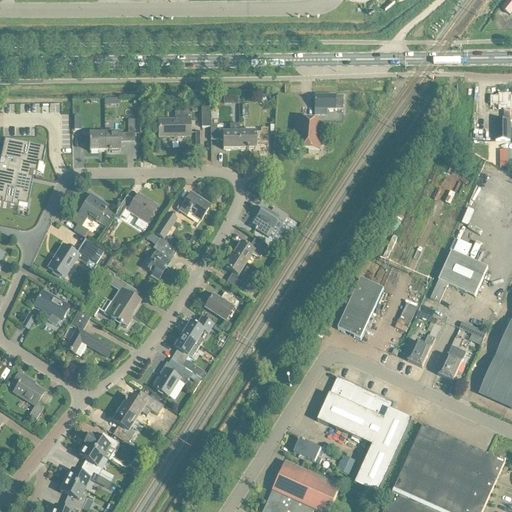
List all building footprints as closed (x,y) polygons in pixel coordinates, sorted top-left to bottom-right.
[(511,12),(511,0),(509,0),(502,9),(510,15),(511,12)] [(495,141),(511,141),(510,121),(511,121),(511,95),(498,95),(498,111),(504,111),(504,121),(495,121),(495,141)] [(314,106),(314,115),(326,116),(326,110),(330,110),(333,110),(343,110),(343,97),(314,96),(314,106)] [(201,128),(210,128),(209,108),(201,108),(201,128)] [(190,137),(189,112),(175,112),(175,120),(159,121),(159,138),(169,138),(169,136),(175,136),(175,138),(175,137),(189,137),(190,137)] [(319,151),(321,129),(321,121),(296,119),(294,149),(319,151)] [(217,125),(210,125),(210,141),(223,140),(223,150),(224,150),(223,150),(239,150),(239,133),(239,125),(229,125),(229,133),(223,134),(223,133),(223,134),(217,134),(217,125)] [(267,146),(267,129),(261,129),(261,133),(255,133),(254,133),(239,133),(239,150),(246,150),(248,150),(254,149),(254,150),(255,150),(255,145),(267,145),(267,146)] [(90,134),(89,134),(89,141),(89,143),(90,152),(105,152),(104,134),(90,134)] [(111,152),(112,151),(112,153),(119,153),(119,151),(119,152),(120,152),(119,134),(104,134),(105,152),(109,152),(111,152)] [(4,143),(0,162),(0,203),(1,204),(0,207),(17,211),(18,207),(27,209),(32,182),(28,181),(29,176),(36,177),(38,167),(42,168),(45,151),(4,143)] [(181,204),(177,210),(180,211),(179,212),(186,216),(188,213),(192,216),(201,222),(210,207),(190,194),(183,206),(181,204)] [(158,208),(138,195),(134,202),(127,197),(128,196),(127,195),(116,213),(114,216),(119,220),(121,217),(126,221),(131,214),(139,219),(135,226),(143,231),(147,224),(158,208)] [(75,217),(72,222),(77,226),(73,232),(82,237),(84,238),(88,232),(82,228),(90,215),(99,220),(98,222),(106,228),(112,219),(114,216),(105,211),(107,209),(100,205),(102,203),(91,196),(77,218),(75,217)] [(288,217),(283,214),(274,208),(271,214),(263,209),(252,227),(255,229),(254,230),(255,231),(256,230),(268,237),(279,220),(284,223),(288,217)] [(164,240),(177,221),(168,215),(155,234),(164,240)] [(53,260),(48,268),(62,277),(72,262),(74,264),(77,260),(85,265),(84,268),(91,273),(101,257),(104,252),(100,249),(86,240),(82,245),(76,255),(62,246),(57,253),(59,255),(55,261),(53,260)] [(173,258),(177,251),(159,240),(153,250),(156,252),(150,262),(147,260),(142,267),(152,274),(150,277),(158,282),(165,271),(168,273),(172,266),(165,261),(169,255),(173,258)] [(264,253),(267,248),(255,240),(249,249),(241,244),(233,256),(246,265),(252,255),(259,260),(264,253)] [(474,298),(487,269),(451,252),(430,300),(439,304),(448,286),(474,298)] [(239,291),(243,286),(240,284),(243,279),(239,276),(246,265),(233,256),(225,269),(232,274),(226,283),(239,291)] [(121,291),(106,315),(110,318),(120,324),(119,325),(121,326),(121,325),(126,328),(131,320),(130,320),(140,304),(131,298),(136,292),(114,277),(110,284),(121,291)] [(361,341),(365,332),(384,291),(361,281),(338,331),(361,341)] [(42,292),(34,306),(43,311),(44,309),(49,312),(48,314),(49,313),(52,315),(47,322),(56,327),(60,321),(61,321),(66,313),(69,307),(51,297),(42,292)] [(225,304),(213,296),(204,308),(225,322),(234,309),(235,310),(239,304),(229,297),(225,304)] [(248,306),(252,300),(248,297),(244,302),(248,306)] [(412,321),(419,307),(408,302),(402,316),(412,321)] [(71,341),(66,350),(80,358),(80,357),(86,346),(107,358),(112,350),(103,345),(83,333),(91,319),(79,312),(71,327),(77,330),(71,341)] [(28,330),(34,319),(29,316),(22,327),(28,330)] [(190,324),(182,336),(200,347),(203,342),(199,340),(204,333),(208,335),(211,331),(214,326),(210,323),(202,318),(196,327),(194,325),(194,326),(190,324)] [(398,324),(396,328),(406,333),(408,329),(411,324),(400,319),(398,324)] [(511,322),(479,395),(511,409),(511,322)] [(484,340),(486,334),(463,323),(460,329),(484,340)] [(435,340),(441,328),(435,325),(429,337),(427,336),(423,346),(416,342),(412,353),(408,362),(422,369),(426,360),(435,340)] [(218,336),(221,331),(214,327),(211,332),(218,336)] [(177,350),(171,360),(173,362),(183,368),(187,362),(190,358),(192,359),(195,354),(200,347),(182,336),(174,348),(177,350)] [(454,383),(463,363),(467,354),(458,350),(462,342),(456,339),(452,348),(448,357),(439,376),(454,383)] [(156,381),(153,386),(154,387),(153,388),(162,394),(169,398),(179,382),(185,386),(190,378),(183,374),(186,370),(183,368),(173,362),(170,366),(167,371),(165,370),(158,382),(156,381)] [(30,384),(31,382),(19,374),(12,384),(12,385),(14,383),(17,385),(16,386),(18,387),(13,393),(35,407),(29,417),(36,421),(44,408),(37,404),(45,392),(30,384)] [(356,485),(378,496),(412,421),(389,411),(393,404),(338,379),(318,422),(373,447),(356,485)] [(156,410),(160,405),(145,395),(144,395),(145,396),(140,405),(129,397),(126,402),(125,401),(123,403),(124,404),(121,409),(137,420),(142,413),(148,417),(153,408),(156,410)] [(133,439),(135,435),(130,431),(137,420),(121,409),(112,422),(120,427),(115,436),(101,427),(100,428),(113,437),(129,447),(131,444),(130,444),(133,439)] [(473,511),(482,511),(505,463),(423,426),(419,435),(400,478),(473,511)] [(103,443),(93,437),(93,436),(92,436),(91,438),(89,437),(84,445),(103,458),(109,448),(114,451),(118,445),(107,437),(103,443)] [(303,442),(300,441),(294,454),(320,466),(322,460),(317,458),(321,450),(305,443),(305,442),(303,442)] [(81,454),(79,457),(79,458),(79,457),(90,464),(86,470),(98,477),(110,484),(113,479),(101,473),(102,471),(97,468),(103,458),(84,445),(83,446),(84,446),(80,453),(81,454)] [(352,478),(355,470),(354,470),(357,463),(344,457),(337,472),(352,478)] [(329,511),(340,488),(294,467),(285,463),(272,492),(276,494),(273,500),(269,499),(263,511),(288,511),(289,511),(313,511),(315,511),(317,511),(329,511)] [(98,477),(86,470),(83,477),(72,471),(71,471),(69,474),(68,474),(64,481),(84,491),(89,481),(95,483),(98,477)] [(473,511),(400,478),(384,511),(473,511)] [(81,497),(84,491),(64,481),(60,489),(62,490),(60,494),(61,494),(61,493),(72,499),(69,505),(82,511),(86,501),(81,497)]
